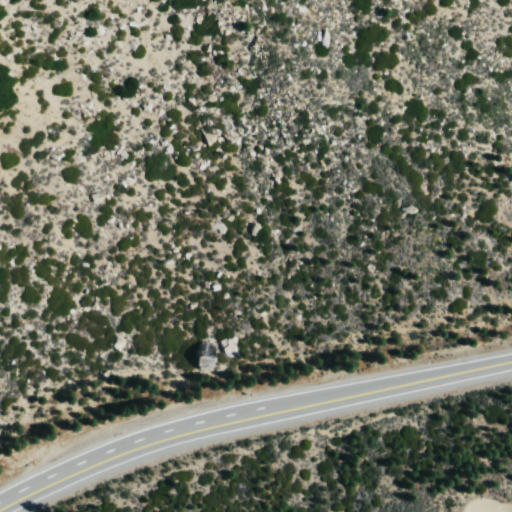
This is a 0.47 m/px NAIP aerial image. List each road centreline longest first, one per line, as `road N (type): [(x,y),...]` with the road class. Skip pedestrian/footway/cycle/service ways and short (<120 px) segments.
road 1 (primary): [(212,425),(511,361)]
road 2 (primary): [(0,508),(212,425)]
